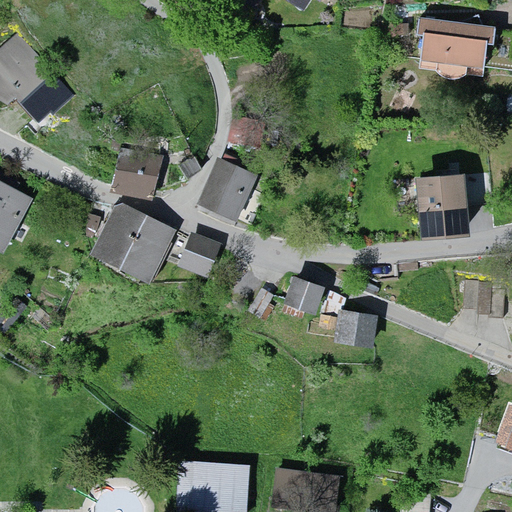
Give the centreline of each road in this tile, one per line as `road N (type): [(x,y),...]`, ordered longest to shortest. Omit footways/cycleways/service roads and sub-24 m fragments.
road 1 (residential): [(274,251),(367,302),(511,360)]
road 2 (residential): [(174,212),(214,153),(223,97),(202,41),(143,0)]
road 3 (residential): [(274,251),(393,254),(511,242)]
road 4 (residential): [(0,143),(103,193),(174,212)]
